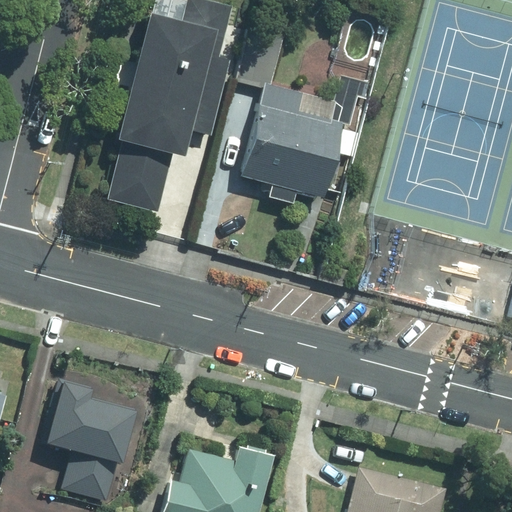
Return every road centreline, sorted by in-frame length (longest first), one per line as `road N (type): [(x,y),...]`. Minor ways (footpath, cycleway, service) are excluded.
road 1 (residential): [(511,399),(0,262)]
road 2 (residential): [(54,0),(0,210)]
